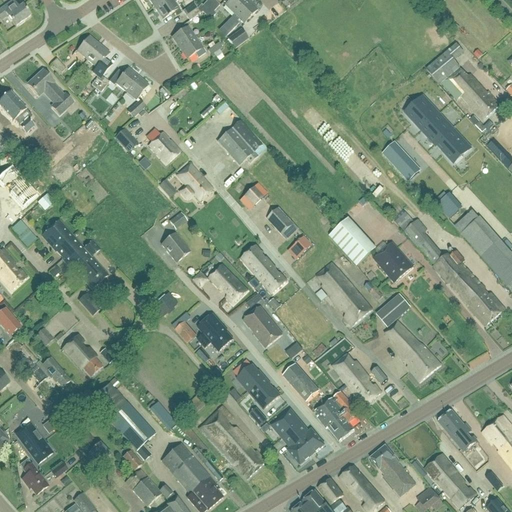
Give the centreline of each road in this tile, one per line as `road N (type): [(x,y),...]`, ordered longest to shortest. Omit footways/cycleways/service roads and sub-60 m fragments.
road 1 (tertiary): [(264,506),(511,360)]
road 2 (residential): [(113,511),(78,448),(0,359)]
